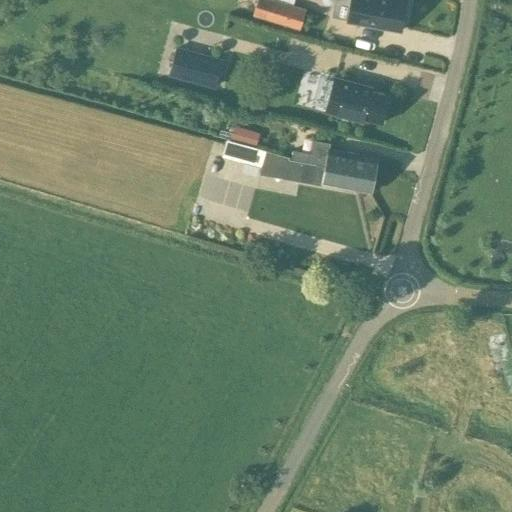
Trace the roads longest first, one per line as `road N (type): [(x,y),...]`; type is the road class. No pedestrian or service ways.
road 1 (unclassified): [(395,285),(469,0)]
road 2 (unclassified): [(266,511),(395,285)]
